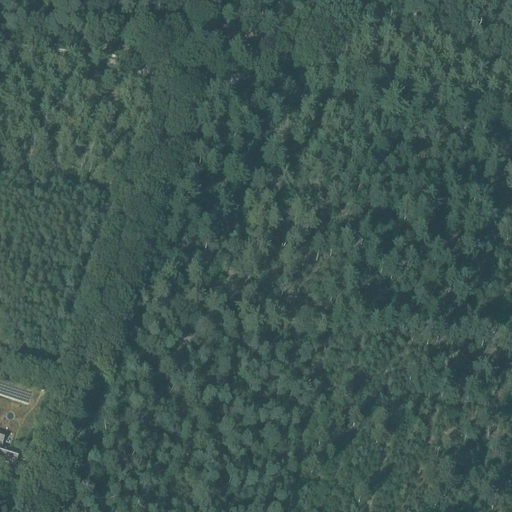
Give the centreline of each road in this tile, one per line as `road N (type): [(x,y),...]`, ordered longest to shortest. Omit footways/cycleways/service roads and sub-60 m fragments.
road 1 (track): [(36,511),(180,74)]
road 2 (track): [(0,45),(205,78),(245,73),(333,0)]
road 3 (track): [(511,141),(476,118),(205,78)]
